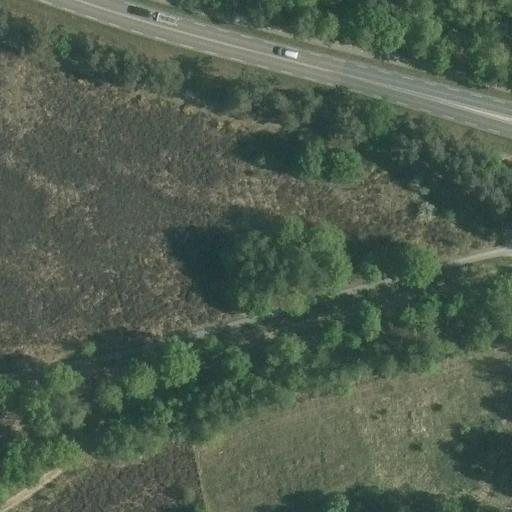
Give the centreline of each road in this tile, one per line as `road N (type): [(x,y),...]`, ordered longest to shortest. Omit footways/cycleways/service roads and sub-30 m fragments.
road 1 (track): [(511,275),(235,348),(11,511)]
road 2 (primary): [(252,52),(511,130)]
road 3 (primary): [(511,114),(252,52)]
road 4 (primary): [(252,52),(66,0)]
